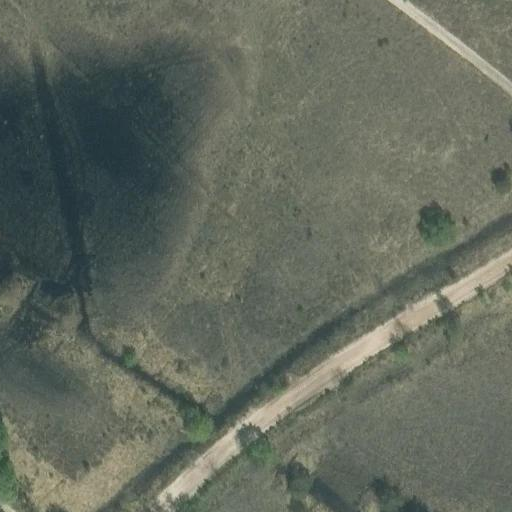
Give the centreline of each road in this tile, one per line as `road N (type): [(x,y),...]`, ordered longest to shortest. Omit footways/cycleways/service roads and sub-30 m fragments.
road 1 (track): [(163,511),(284,398),(511,258)]
road 2 (track): [(511,93),(388,0)]
